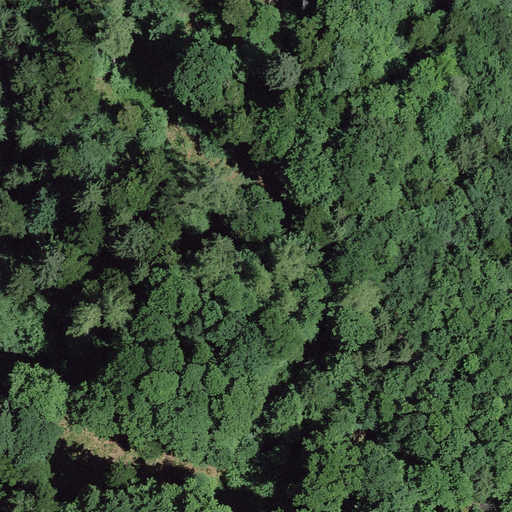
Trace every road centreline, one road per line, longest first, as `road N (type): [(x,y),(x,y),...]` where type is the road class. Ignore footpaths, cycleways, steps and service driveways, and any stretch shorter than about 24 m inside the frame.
road 1 (track): [(0,393),(107,511)]
road 2 (track): [(160,0),(242,104)]
